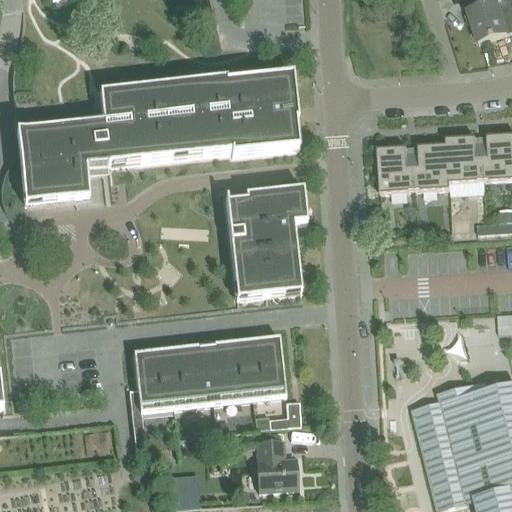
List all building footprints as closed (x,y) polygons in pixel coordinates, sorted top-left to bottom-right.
[(47,0),(52,9),(56,8),(78,0),(47,0)] [(490,0),(492,7),(469,14),(479,47),(511,36),(511,3),(511,0),(490,0)] [(17,135),(25,209),(89,202),(86,173),(231,157),(232,160),(299,153),(296,125),(298,125),(293,79),(227,86),(227,83),(100,97),(103,126),(17,135)] [(498,146),(501,185),(511,184),(511,138),(501,140),(501,146),(498,146)] [(478,142),(481,185),(492,184),(492,185),(501,185),(498,146),(491,146),(491,140),(489,140),(489,142),(478,142)] [(466,141),(459,142),(461,187),(462,199),(470,199),(470,187),(480,186),(480,185),(481,185),(478,142),(478,143),(477,141),(476,141),(476,147),(466,148),(466,141)] [(449,148),(439,149),(442,194),(452,194),(452,200),(462,199),(461,187),(459,142),(448,142),(449,148)] [(420,152),(422,194),(423,194),(423,195),(442,194),(439,149),(432,149),(432,156),(422,156),(422,150),(420,150),(421,152),(420,152)] [(382,197),(402,196),(400,157),(398,158),(397,151),(379,152),(382,197)] [(400,157),(402,196),(411,196),(411,195),(422,194),(420,152),(409,152),(409,151),(407,151),(407,157),(400,157)] [(228,202),(226,202),(228,218),(229,231),(230,231),(230,234),(229,234),(235,289),(245,288),(246,302),(261,300),(261,301),(271,300),(271,299),(286,298),(285,289),(299,288),(301,288),(295,233),(294,229),(307,227),(307,226),(307,225),(298,226),(296,213),(305,212),(303,197),(304,197),(304,194),(246,200),(246,205),(228,207),(228,202)] [(511,214),(501,215),(501,226),(511,225),(511,214)] [(471,223),(454,224),(455,243),(472,242),(471,223)] [(511,227),(478,229),(479,238),(511,236),(511,227)] [(438,237),(438,229),(426,230),(426,238),(438,237)] [(398,230),(385,231),(386,241),(399,240),(398,230)] [(439,237),(440,245),(451,245),(451,236),(439,237)] [(511,317),(498,319),(499,339),(511,338),(511,317)] [(129,394),(136,462),(146,461),(141,417),(286,401),(279,342),(134,358),(138,394),(130,395),(130,394),(129,394)] [(440,407),(412,414),(437,511),(452,511),(475,506),(476,511),(511,511),(511,388),(489,395),(487,386),(438,398),(440,407)] [(287,407),(286,407),(286,422),(287,433),(301,432),(301,430),(301,428),(300,406),(287,407)] [(286,422),(269,424),(270,433),(287,433),(286,422)] [(226,426),(216,427),(217,438),(227,437),(226,426)] [(207,429),(204,434),(205,439),(214,438),(213,428),(207,429)] [(169,445),(157,447),(158,460),(170,459),(169,445)] [(284,465),(283,446),(257,448),(258,467),(257,467),(259,497),(297,494),(296,464),(284,465)] [(198,479),(171,480),(173,511),(187,511),(201,511),(198,479)]
